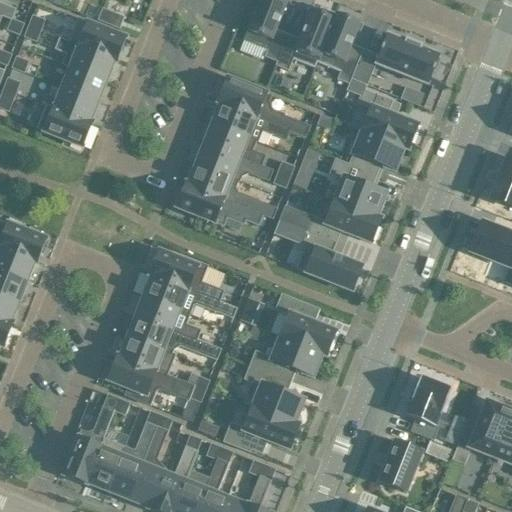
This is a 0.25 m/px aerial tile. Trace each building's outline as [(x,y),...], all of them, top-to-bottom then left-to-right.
[(0,0),(0,12),(6,15),(10,4),(0,0)] [(251,0),(242,26),(238,35),(262,45),(259,52),(271,57),(282,29),(280,28),(270,24),(279,0),(251,0)] [(271,57),(270,60),(283,65),(287,54),(309,63),(311,57),(330,9),(329,8),(314,2),(312,8),(305,5),(294,34),(282,29),(271,57)] [(97,3),(92,15),(114,24),(119,12),(97,3)] [(330,9),(311,57),(335,66),(331,74),(343,79),(345,74),(357,44),(346,39),(354,18),(330,9)] [(27,11),(23,21),(34,26),(35,25),(39,15),(27,11)] [(64,37),(63,38),(107,56),(109,56),(110,54),(119,33),(73,14),(64,37)] [(6,15),(2,25),(13,30),(17,19),(6,15)] [(23,21),(19,32),(30,36),(34,26),(23,21)] [(357,44),(345,74),(361,81),(370,59),(419,79),(422,80),(428,65),(430,66),(435,54),(433,53),(434,49),(432,49),(424,46),(422,45),(415,42),(415,41),(401,35),(401,37),(393,34),(393,33),(391,32),(391,33),(384,30),(382,29),(373,50),(357,44)] [(54,33),(49,44),(60,49),(56,59),(65,63),(99,76),(100,74),(103,76),(108,63),(104,62),(107,56),(63,38),(64,37),(62,36),(54,33)] [(11,52),(7,63),(18,67),(22,57),(11,52)] [(65,63),(57,83),(91,96),(92,94),(99,76),(65,63)] [(2,74),(0,79),(0,83),(10,88),(10,86),(14,78),(2,74)] [(222,74),(213,97),(215,98),(216,98),(284,125),(292,128),(301,131),(305,121),(278,111),(279,109),(267,105),(263,96),(265,91),(222,74)] [(343,79),(341,86),(355,91),(358,84),(343,79)] [(0,83),(0,105),(3,106),(10,88),(0,83)] [(57,83),(49,103),(83,116),(85,110),(89,111),(94,99),(90,98),(91,96),(57,83)] [(355,91),(353,98),(366,103),(357,126),(397,142),(402,144),(405,136),(412,120),(401,115),(401,116),(381,108),(386,95),(358,84),(355,91)] [(210,104),(205,116),(208,117),(207,119),(251,136),(252,137),(257,125),(281,135),(284,125),(216,98),(215,98),(213,105),(210,104)] [(42,100),(32,124),(76,141),(85,117),(83,116),(49,103),(48,103),(42,100)] [(316,109),(311,120),(326,126),(330,115),(329,114),(316,109)] [(207,119),(199,139),(256,161),(256,160),(257,158),(260,151),(247,146),(251,136),(207,119)] [(343,160),(343,161),(370,171),(375,159),(388,164),(390,159),(391,159),(396,146),(397,142),(357,126),(343,160)] [(199,139),(191,160),(233,176),(234,177),(236,172),(244,168),(264,176),(268,165),(256,160),(256,161),(199,139)] [(302,144),(295,161),(308,166),(314,149),(302,144)] [(511,155),(502,152),(485,194),(511,204),(511,203),(511,155)] [(330,155),(324,169),(338,174),(329,196),(369,212),(370,211),(371,207),(372,207),(377,194),(379,189),(365,183),(370,171),(343,161),(343,160),(330,155)] [(277,157),(273,168),(285,172),(289,162),(277,157)] [(181,178),(180,180),(257,210),(267,214),(272,203),(233,188),(230,183),(233,176),(191,160),(191,161),(188,159),(183,172),(186,173),(183,179),(181,178)] [(273,168),(269,178),(280,183),(285,172),(273,168)] [(180,180),(172,202),(218,221),(221,212),(238,219),(240,215),(253,220),(257,210),(180,180)] [(307,212),(302,226),(330,237),(335,225),(355,233),(354,233),(365,237),(372,220),(371,220),(374,213),(370,211),(369,212),(329,196),(321,218),(307,212)] [(279,201),(274,214),(302,226),(307,212),(279,201)] [(274,214),(268,228),(296,240),(302,226),(274,214)] [(511,230),(476,216),(464,246),(505,262),(511,248),(511,230)] [(0,245),(27,257),(30,258),(39,234),(0,218),(0,245)] [(301,241),(292,264),(336,281),(335,281),(346,286),(352,272),(351,272),(355,261),(325,249),(330,237),(302,226),(296,240),(301,241)] [(0,245),(0,268),(20,276),(27,257),(0,245)] [(154,247),(145,270),(147,271),(214,297),(218,287),(195,278),(202,261),(179,252),(178,256),(154,247)] [(0,292),(11,297),(12,296),(15,297),(20,285),(17,283),(20,276),(0,268),(0,292)] [(141,277),(136,289),(140,290),(184,308),(187,300),(190,299),(212,308),(212,307),(216,297),(214,297),(147,271),(144,278),(141,277)] [(139,292),(131,312),(191,335),(194,326),(180,320),(184,310),(184,308),(140,290),(139,292)] [(276,290),(270,305),(284,310),(276,330),(275,332),(320,349),(322,343),(329,326),(307,318),(313,304),(276,290)] [(0,315),(3,317),(4,316),(11,297),(0,292),(0,315)] [(216,297),(212,307),(228,314),(232,304),(216,297)] [(123,332),(123,333),(156,346),(165,350),(167,345),(174,341),(211,356),(215,345),(191,335),(131,312),(123,332)] [(119,332),(114,345),(118,346),(115,352),(148,366),(149,366),(160,371),(168,351),(165,350),(156,346),(123,333),(122,334),(119,332)] [(250,347),(245,361),(262,367),(285,376),(289,364),(306,371),(315,348),(320,350),(320,349),(275,332),(267,354),(250,347)] [(113,351),(103,375),(121,382),(118,390),(144,400),(150,386),(154,384),(182,395),(183,392),(188,381),(181,379),(160,371),(149,366),(148,366),(115,352),(113,351)] [(245,361),(239,374),(256,381),(248,403),(292,420),(292,419),(288,418),(297,395),(280,389),(285,376),(262,367),(245,361)] [(185,369),(181,379),(188,381),(199,386),(203,376),(192,372),(185,369)] [(405,398),(400,411),(409,415),(404,427),(428,436),(433,423),(429,421),(434,410),(435,410),(445,384),(415,372),(404,398),(405,398)] [(188,381),(183,392),(195,397),(199,386),(188,381)] [(75,426),(58,469),(80,478),(81,478),(81,477),(98,434),(109,406),(113,394),(103,390),(98,401),(89,425),(82,428),(75,426)] [(113,394),(109,406),(119,410),(124,399),(113,394)] [(463,413),(451,443),(463,448),(466,442),(489,452),(507,407),(483,397),(474,418),(463,413)] [(225,419),(218,437),(243,447),(245,444),(255,449),(261,434),(283,443),(292,420),(248,403),(239,425),(225,419)] [(119,443),(103,485),(123,493),(155,411),(154,411),(145,407),(140,419),(130,445),(128,446),(119,443)] [(511,408),(507,407),(489,452),(511,461),(508,470),(511,471),(511,408)] [(155,411),(123,493),(132,497),(143,502),(143,503),(144,503),(146,497),(157,468),(158,469),(160,465),(151,455),(161,427),(166,415),(155,411)] [(452,441),(455,431),(444,427),(440,436),(452,441)] [(146,497),(144,503),(165,511),(166,511),(167,511),(172,497),(180,477),(183,468),(192,447),(191,447),(195,435),(185,431),(180,443),(171,468),(164,471),(158,469),(157,468),(146,497)] [(98,434),(81,477),(102,485),(103,485),(119,443),(119,442),(98,434)] [(389,435),(373,477),(401,488),(417,446),(389,435)] [(446,445),(430,438),(425,450),(441,457),(446,445)] [(206,439),(202,451),(212,455),(216,443),(214,442),(206,439)] [(195,497),(189,511),(213,511),(219,497),(221,493),(211,489),(222,459),(227,447),(216,443),(212,455),(203,476),(200,485),(195,497)] [(249,456),(244,467),(253,471),(258,460),(258,459),(249,456)] [(237,511),(263,511),(265,509),(254,505),(257,497),(265,475),(269,464),(270,464),(258,459),(258,460),(253,471),(254,471),(244,497),(242,501),(237,511)] [(172,497),(167,511),(169,511),(189,511),(195,497),(200,485),(203,476),(183,468),(180,477),(172,497)] [(454,511),(457,506),(461,495),(451,491),(448,497),(447,499),(442,511),(454,511)] [(219,497),(213,511),(237,511),(242,501),(230,497),(221,493),(219,497)] [(461,495),(457,506),(467,510),(471,499),(466,497),(461,495)] [(382,511),(362,504),(358,511),(422,511),(423,511),(400,502),(395,511),(382,511)]
